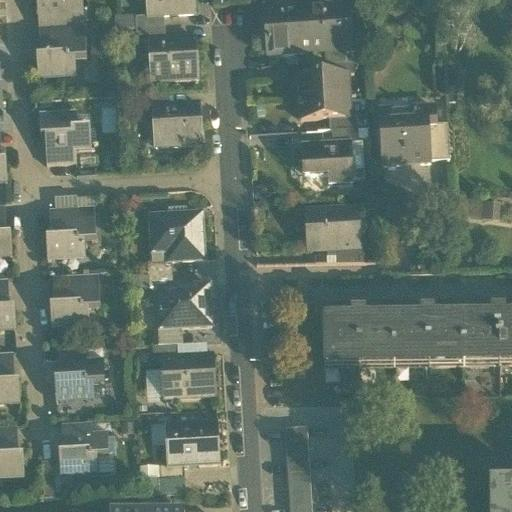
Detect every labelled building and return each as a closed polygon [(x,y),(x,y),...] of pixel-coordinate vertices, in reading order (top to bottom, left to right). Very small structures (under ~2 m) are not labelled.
[(39,0),(40,19),(43,18),(83,16),(81,0),(32,0),(32,1),(39,0)] [(148,0),(150,20),(164,20),(193,19),(192,0),(148,0)] [(278,0),(279,14),(279,16),(287,15),(297,15),(297,13),(308,12),(307,0),(278,0)] [(288,31),(287,25),(266,27),(269,59),(296,57),(325,55),(345,54),(343,35),(351,34),(350,9),(308,12),(297,13),(297,15),(298,31),(288,31)] [(266,15),(266,27),(287,25),(287,15),(279,16),(279,14),(266,15)] [(43,18),(43,30),(69,29),(83,28),(83,16),(43,18)] [(137,20),(137,32),(165,30),(164,20),(150,20),(137,20)] [(70,40),(69,29),(43,30),(44,42),(70,40)] [(343,35),(345,54),(352,53),(351,34),(343,35)] [(36,60),(37,78),(71,76),(70,64),(86,63),(84,40),(70,40),(44,42),(40,42),(41,60),(36,60)] [(158,66),(159,86),(198,83),(196,43),(151,46),(152,66),(158,66)] [(325,55),(325,68),(346,67),(345,54),(325,55)] [(353,66),(346,67),(325,68),(326,80),(346,79),(354,78),(353,66)] [(298,81),(300,124),(329,123),(348,122),(348,121),(346,79),(326,80),(298,81)] [(161,131),(162,151),(201,149),(199,108),(155,110),(156,131),(161,131)] [(380,115),(383,170),(430,168),(430,165),(428,131),(435,131),(435,129),(434,112),(380,115)] [(48,140),(48,157),(51,157),(77,156),(92,155),(91,132),(75,133),(75,120),(41,122),(42,140),(48,140)] [(330,134),(357,133),(357,121),(348,121),(348,122),(329,123),(330,134)] [(428,131),(430,165),(449,164),(448,128),(435,129),(435,131),(428,131)] [(358,146),(357,133),(333,134),(333,147),(351,146),(358,146)] [(328,181),(329,189),(353,187),(353,184),(351,146),(333,147),(302,148),(303,182),(328,181)] [(362,146),(358,146),(351,146),(353,184),(364,183),(362,146)] [(51,157),(52,168),(78,167),(77,156),(51,157)] [(60,200),(61,213),(80,212),(79,199),(60,200)] [(473,203),(471,220),(499,222),(500,205),(473,203)] [(80,212),(81,223),(96,222),(95,211),(80,212)] [(306,232),(307,255),(333,253),(359,251),(359,250),(357,211),(304,215),(305,217),(309,216),(310,231),(306,232)] [(55,213),(56,224),(81,223),(80,212),(61,213),(55,213)] [(167,250),(167,265),(172,265),(207,263),(205,217),(151,219),(152,251),(167,250)] [(0,257),(10,257),(9,237),(6,237),(5,221),(2,221),(0,221),(0,257)] [(48,242),(49,261),(82,259),(82,245),(97,245),(96,222),(81,223),(56,224),(52,224),(53,242),(48,242)] [(152,251),(153,266),(167,265),(167,250),(152,251)] [(333,253),(334,267),(363,267),(362,250),(359,250),(359,251),(333,253)] [(150,266),(151,278),(173,277),(172,265),(167,265),(153,266),(150,266)] [(173,286),(173,277),(151,278),(152,289),(158,289),(173,288),(173,286)] [(58,280),(59,293),(101,290),(100,278),(58,280)] [(158,289),(160,330),(211,328),(209,284),(173,286),(173,288),(158,289)] [(51,311),(52,328),(86,326),(86,313),(102,312),(101,290),(59,293),(56,293),(57,311),(51,311)] [(0,332),(14,332),(13,313),(10,313),(9,295),(6,295),(0,295),(0,332)] [(492,320),(463,321),(464,365),(511,364),(511,319),(504,320),(504,314),(492,314),(492,320)] [(324,367),(464,365),(463,321),(434,321),(434,315),(422,315),(422,321),(365,322),(365,316),(352,316),(353,322),(324,322),(324,367)] [(177,348),(178,360),(208,358),(207,346),(177,348)] [(155,349),(155,363),(161,362),(161,361),(178,360),(177,348),(155,349)] [(63,354),(63,367),(88,366),(88,353),(63,354)] [(0,357),(0,370),(10,370),(9,357),(0,357)] [(161,362),(164,403),(216,400),(214,357),(208,358),(178,360),(161,361),(161,362)] [(55,384),(56,402),(90,400),(90,387),(106,386),(104,365),(88,366),(63,367),(59,367),(60,383),(55,384)] [(0,407),(18,406),(17,386),(14,386),(13,370),(10,370),(0,370),(0,407)] [(327,403),(326,373),(288,374),(289,404),(327,403)] [(165,429),(167,470),(183,469),(218,466),(216,426),(165,429)] [(67,428),(68,440),(94,439),(94,427),(67,428)] [(0,431),(0,445),(14,444),(13,431),(0,431)] [(284,432),(285,444),(307,442),(306,431),(284,432)] [(60,458),(61,477),(95,475),(94,462),(109,461),(108,438),(94,439),(68,440),(65,440),(66,458),(60,458)] [(285,444),(285,455),(308,453),(307,442),(285,444)] [(0,480),(23,480),(22,461),(18,461),(17,444),(14,444),(0,445),(0,480)] [(285,455),(286,466),(309,464),(308,453),(285,455)] [(286,466),(287,477),(309,475),(309,464),(286,466)] [(42,467),(44,501),(56,501),(54,466),(42,467)] [(161,470),(162,484),(184,482),(183,469),(167,470),(161,470)] [(287,477),(287,489),(310,488),(309,475),(287,477)] [(287,489),(288,499),(311,498),(310,488),(287,489)] [(489,511),(511,511),(511,489),(490,490),(489,511)] [(288,499),(289,510),(311,508),(311,498),(288,499)]
